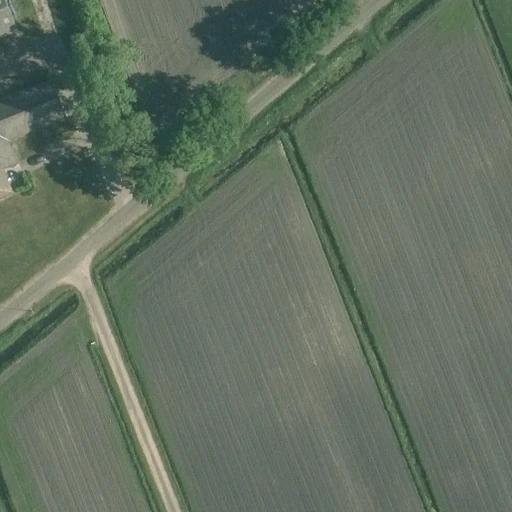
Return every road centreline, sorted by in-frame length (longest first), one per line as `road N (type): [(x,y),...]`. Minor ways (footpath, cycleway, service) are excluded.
road 1 (unclassified): [(73,258),(378,0)]
road 2 (unclassified): [(172,511),(73,258)]
